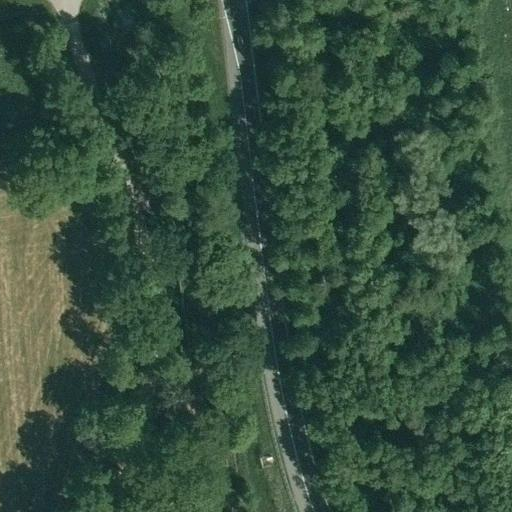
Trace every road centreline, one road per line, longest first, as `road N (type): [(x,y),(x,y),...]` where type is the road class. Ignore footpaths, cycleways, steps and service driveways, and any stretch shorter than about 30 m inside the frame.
road 1 (track): [(116,511),(165,315),(61,0)]
road 2 (motorway): [(235,0),(277,338),(321,511)]
